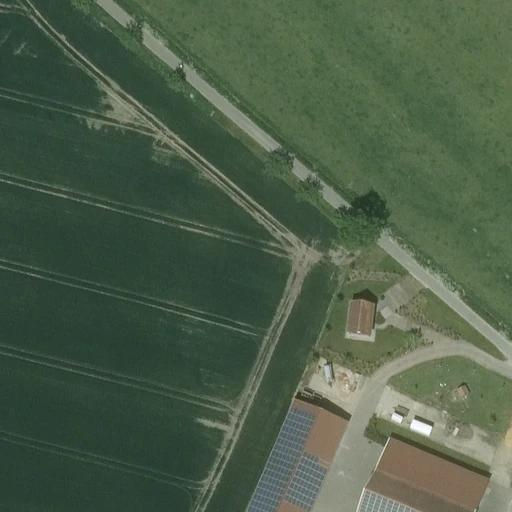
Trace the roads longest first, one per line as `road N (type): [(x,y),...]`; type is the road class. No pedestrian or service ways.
road 1 (unclassified): [(98,0),(511,341)]
road 2 (unknown): [(511,461),(294,415)]
